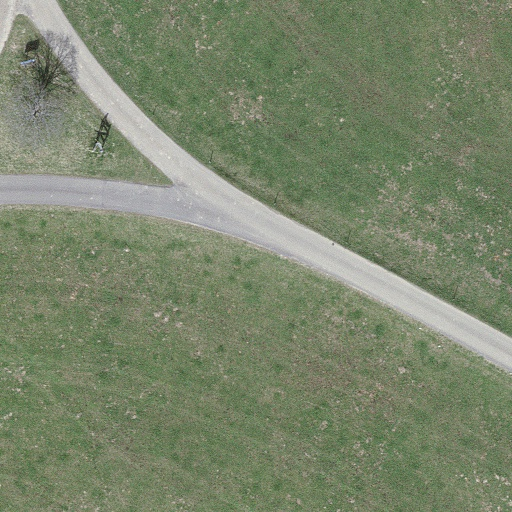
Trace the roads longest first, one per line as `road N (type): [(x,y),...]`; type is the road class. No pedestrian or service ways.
road 1 (unclassified): [(511,358),(311,245),(227,209)]
road 2 (unclassified): [(36,0),(130,120),(227,209)]
road 3 (unclassified): [(227,209),(0,190)]
